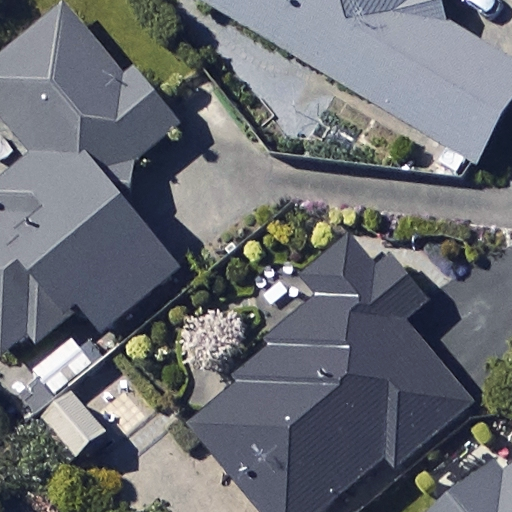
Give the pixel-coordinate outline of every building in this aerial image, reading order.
[(449,0),(190,0),(483,171),(511,124),(511,69),(436,26),(450,0),(449,0)] [(0,361),(4,367),(27,349),(36,361),(86,321),(99,337),(175,277),(105,187),(180,127),(127,59),(107,74),(61,15),(0,63),(0,121),(30,160),(0,183),(0,361)] [(293,280),(317,306),(182,429),(258,511),(324,511),(381,460),(393,473),(467,404),(408,340),(443,308),(384,244),(367,260),(343,234),(293,280)] [(65,394),(39,423),(76,461),(104,434),(65,394)] [(511,511),(511,472),(502,481),(488,467),(439,511),(511,511)]
